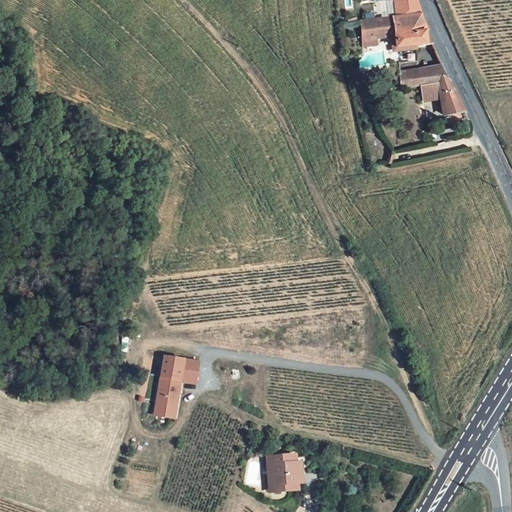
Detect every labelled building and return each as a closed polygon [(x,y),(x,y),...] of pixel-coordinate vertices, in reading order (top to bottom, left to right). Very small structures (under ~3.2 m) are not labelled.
[(394,19),(420,15),(414,0),(375,0),(376,1),(392,0),(394,19)] [(432,46),(420,15),(394,19),(359,24),(360,50),(372,48),(372,41),(393,38),(394,50),(432,46)] [(398,90),(419,87),(435,85),(449,83),(441,67),(397,73),(398,90)] [(449,83),(435,85),(437,96),(454,94),(449,83)] [(454,94),(437,96),(435,85),(419,87),(421,103),(438,102),(441,117),(455,115),(456,122),(462,122),(461,115),(463,114),(454,94)] [(22,124),(28,113),(18,108),(13,119),(22,124)] [(198,363),(165,358),(157,416),(176,419),(182,382),(195,384),(198,363)] [(293,484),(294,463),(290,463),(290,455),(268,455),(268,463),(263,463),(263,482),(267,482),(267,490),(290,490),(290,484),(293,484)]
